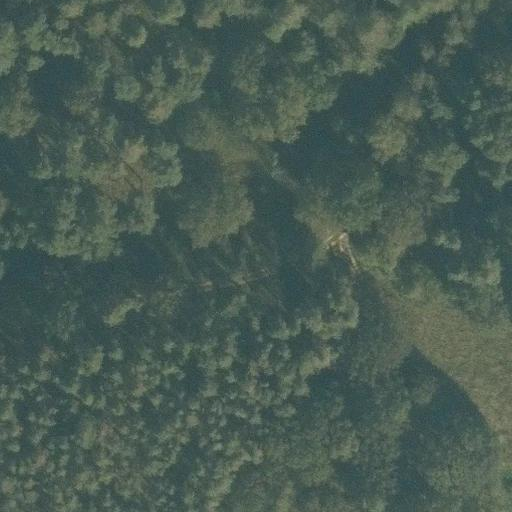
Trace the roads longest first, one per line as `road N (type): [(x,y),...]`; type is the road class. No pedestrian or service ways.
road 1 (track): [(487,0),(388,170),(336,239),(0,325)]
road 2 (track): [(336,239),(350,287),(344,306),(236,440),(220,511)]
road 3 (track): [(0,147),(56,312)]
